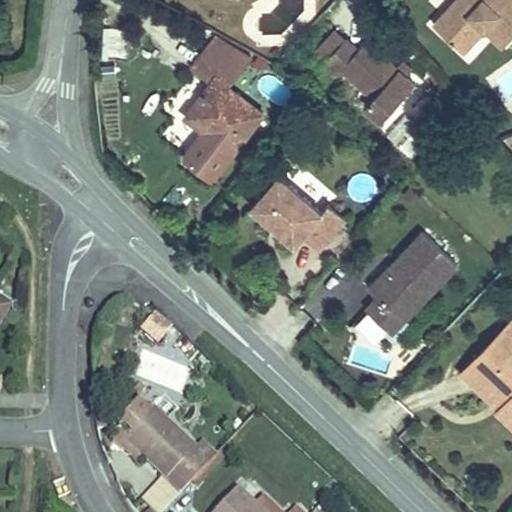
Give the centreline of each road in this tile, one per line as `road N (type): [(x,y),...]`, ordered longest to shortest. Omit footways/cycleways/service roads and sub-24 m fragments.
road 1 (secondary): [(273,369),(113,205)]
road 2 (secondary): [(113,241),(273,369)]
road 3 (secondary): [(273,369),(420,511)]
road 4 (residential): [(62,305),(62,431)]
